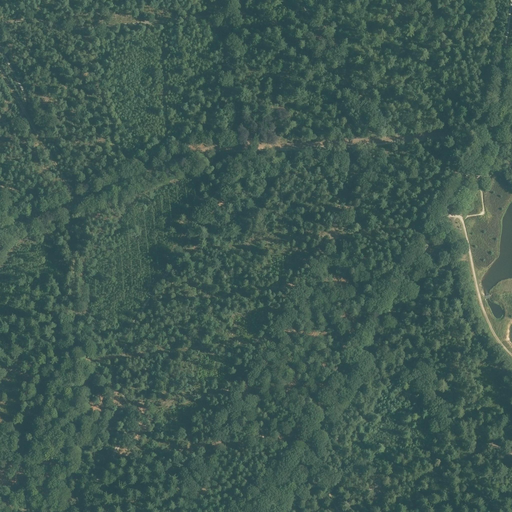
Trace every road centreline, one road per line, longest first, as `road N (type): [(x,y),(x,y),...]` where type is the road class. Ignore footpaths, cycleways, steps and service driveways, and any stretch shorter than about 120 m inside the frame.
road 1 (track): [(303,0),(311,35),(289,85),(132,325),(121,379),(136,412),(89,492),(68,511)]
road 2 (unclassified): [(496,130),(191,153),(0,231)]
road 3 (track): [(78,511),(68,207)]
road 4 (track): [(0,24),(38,17),(80,25),(216,11),(244,0)]
road 5 (track): [(339,511),(487,444),(511,456)]
road 6 (track): [(455,196),(479,305),(511,356)]
road 7 (track): [(136,176),(118,146),(80,25)]
road 8 (track): [(0,70),(79,203)]
road 9 (track): [(431,0),(497,124)]
